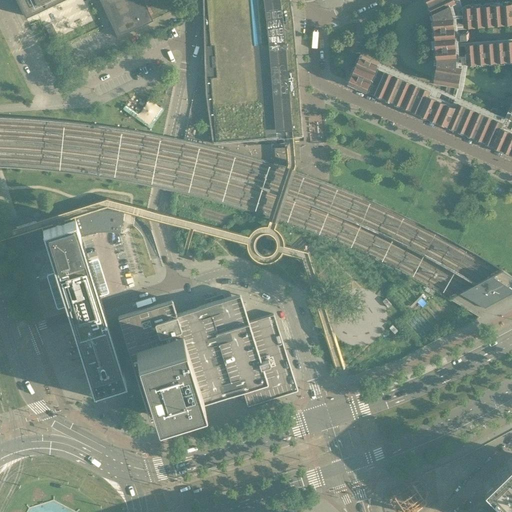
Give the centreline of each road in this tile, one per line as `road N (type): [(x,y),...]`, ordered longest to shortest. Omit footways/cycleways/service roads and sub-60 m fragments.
road 1 (residential): [(511,167),(317,84),(311,21)]
road 2 (residential): [(189,34),(154,204),(175,285)]
road 3 (residential): [(189,34),(97,80),(42,84),(2,0)]
road 4 (residential): [(175,285),(226,270),(288,302),(323,415)]
road 5 (secondary): [(323,415),(157,461),(121,454)]
road 6 (secondary): [(511,339),(416,386),(323,415)]
road 7 (secondary): [(340,465),(427,433),(511,387)]
road 8 (residential): [(9,336),(175,285)]
road 9 (secondary): [(197,511),(340,465)]
road 10 (secondary): [(79,432),(45,415),(9,336)]
